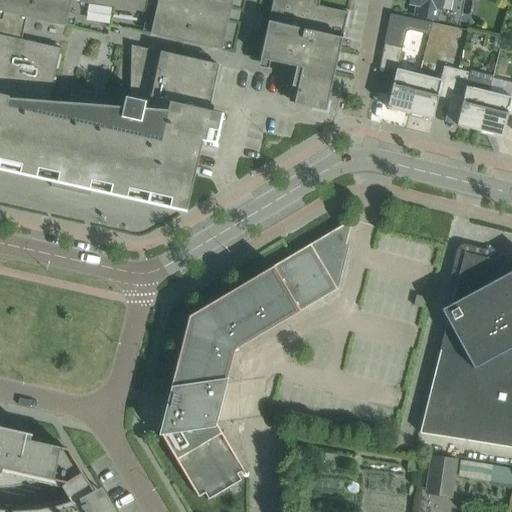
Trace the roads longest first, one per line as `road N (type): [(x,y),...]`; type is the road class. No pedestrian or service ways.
road 1 (tertiary): [(141,275),(358,160)]
road 2 (tertiary): [(511,195),(358,160)]
road 3 (tertiary): [(0,244),(141,275)]
road 4 (residential): [(105,409),(116,397),(141,275)]
